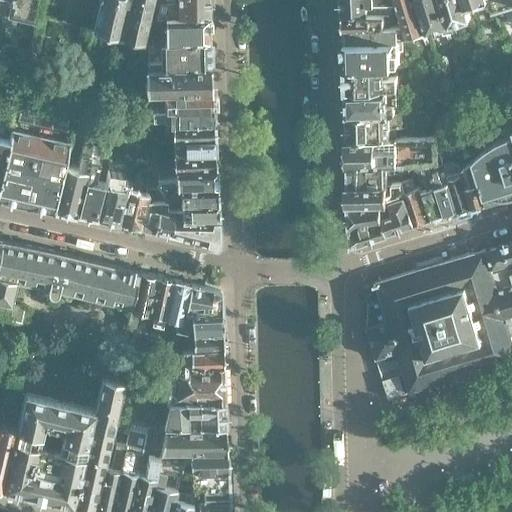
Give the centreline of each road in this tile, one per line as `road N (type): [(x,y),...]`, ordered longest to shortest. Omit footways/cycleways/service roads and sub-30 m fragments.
road 1 (residential): [(338,269),(327,0)]
road 2 (residential): [(226,0),(235,268)]
road 3 (residential): [(235,268),(243,511)]
road 4 (residential): [(343,511),(338,269)]
road 5 (residential): [(235,268),(0,216)]
road 6 (residential): [(511,217),(338,269)]
